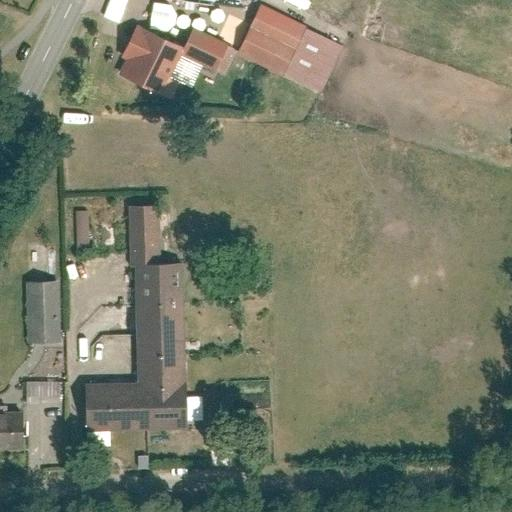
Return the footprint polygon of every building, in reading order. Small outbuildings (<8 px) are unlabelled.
[(253,9),(231,57),(276,76),(297,29),(253,9)] [(113,54),(122,58),(112,82),(158,101),(166,82),(186,90),(198,62),(214,69),(224,46),(185,30),(177,49),(135,31),(133,35),(123,30),(113,54)] [(280,81),(304,91),(324,41),(300,31),(280,81)] [(175,266),(157,266),(155,206),(120,207),(126,383),(79,384),(81,435),(180,431),(175,266)] [(70,213),(72,251),(116,249),(114,211),(70,213)] [(19,283),(21,342),(56,341),(54,282),(19,283)] [(55,402),(55,380),(21,380),(21,402),(55,402)] [(0,452),(21,452),(19,414),(0,414),(0,452)]
